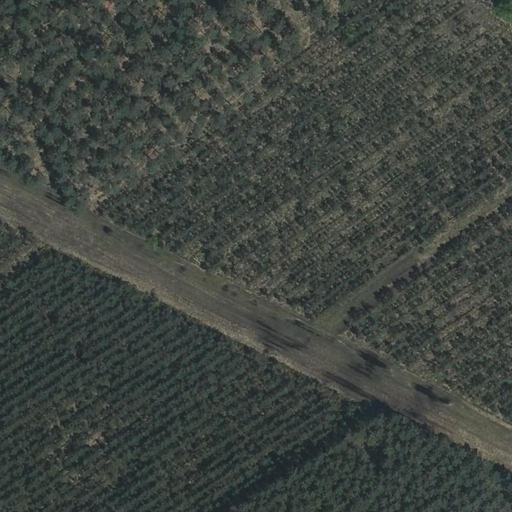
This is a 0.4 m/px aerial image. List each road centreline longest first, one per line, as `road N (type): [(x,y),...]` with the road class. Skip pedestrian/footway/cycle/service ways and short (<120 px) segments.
road 1 (track): [(0,183),(511,451)]
road 2 (track): [(511,190),(297,338)]
